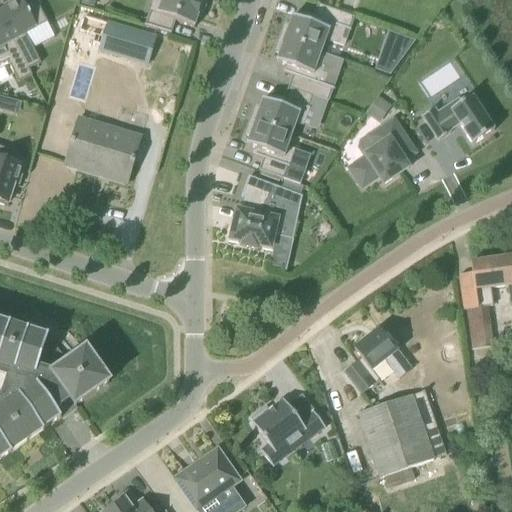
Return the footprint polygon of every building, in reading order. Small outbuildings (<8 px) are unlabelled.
[(83,0),(81,6),(94,10),(96,0),(83,0)] [(145,26),(171,36),(171,34),(170,34),(174,23),(194,29),(195,28),(194,28),(197,18),(201,19),(206,4),(202,3),(203,0),(204,1),(204,0),(156,0),(147,26),(146,25),(145,26)] [(48,24),(36,3),(26,9),(22,1),(0,12),(0,17),(28,72),(29,71),(41,65),(33,50),(55,39),(47,25),(48,24)] [(286,26),(281,40),(319,53),(324,41),(342,47),(348,32),(349,32),(349,30),(348,30),(352,18),(318,6),(314,18),(305,15),(304,16),(306,17),(304,23),(292,18),(291,20),(292,20),(289,27),(286,26)] [(28,72),(0,17),(0,67),(7,63),(18,84),(32,77),(29,71),(28,72)] [(147,66),(155,39),(108,25),(99,52),(147,66)] [(289,89),(312,97),(327,103),(331,91),(333,91),(333,90),(317,84),(322,68),(315,66),(319,53),(281,40),(276,54),(280,55),(277,62),(276,62),(276,64),(288,68),(286,74),(284,73),(283,74),(293,78),(289,89)] [(398,66),(380,59),(375,73),(389,78),(398,66)] [(308,109),(312,97),(289,89),(285,101),(275,98),(274,99),(277,100),(275,106),(262,101),(262,103),(263,103),(260,110),(256,109),(251,123),(290,137),(295,124),(302,126),(307,111),(309,111),(309,110),(308,109)] [(435,112),(434,110),(422,118),(438,143),(450,134),(448,131),(458,125),(472,147),(494,132),(481,112),(482,110),(475,99),(472,99),(470,96),(460,102),(457,97),(435,112)] [(91,130),(93,124),(80,120),(65,167),(127,186),(139,145),(91,130)] [(408,170),(405,165),(403,163),(415,155),(393,122),(378,132),(386,143),(364,157),(365,159),(349,170),(362,190),(378,179),(383,187),(408,170)] [(290,137),(251,123),(246,137),(250,138),(248,145),(247,145),(246,146),(259,151),(257,156),(255,155),(254,157),(264,160),(259,172),(283,181),(289,165),(290,166),(290,164),(289,164),(293,152),(286,149),(290,137)] [(8,205),(14,185),(17,186),(23,168),(4,162),(7,153),(0,150),(0,205),(4,207),(5,204),(8,205)] [(297,220),(302,198),(248,178),(241,198),(246,200),(243,213),(237,212),(230,242),(243,245),(242,247),(257,251),(258,248),(271,251),(274,237),(292,241),(297,220)] [(458,278),(463,312),(466,311),(472,351),(491,349),(486,309),(493,308),(490,290),(508,288),(510,306),(511,305),(511,258),(470,264),(472,276),(458,278)] [(86,351),(66,365),(63,360),(59,355),(55,351),(51,347),(46,343),(48,337),(47,337),(46,338),(26,332),(24,339),(7,334),(10,327),(0,323),(0,460),(11,453),(7,448),(37,426),(41,431),(58,420),(60,421),(61,420),(55,412),(70,402),(74,408),(109,384),(86,351)] [(344,374),(361,397),(379,382),(372,373),(385,362),(399,380),(411,371),(397,353),(398,353),(388,340),(386,341),(378,332),(355,351),(362,359),(344,374)] [(380,481),(384,480),(433,462),(446,457),(424,394),(358,416),(380,481)] [(272,469),(310,441),(325,430),(313,414),(299,424),(283,403),(269,414),(266,410),(252,420),(255,424),(252,426),(268,447),(260,453),(272,469)] [(197,511),(239,483),(217,453),(182,477),(183,477),(176,482),(186,497),(196,511),(197,511)] [(107,511),(150,511),(143,502),(131,510),(124,500),(107,511)]
